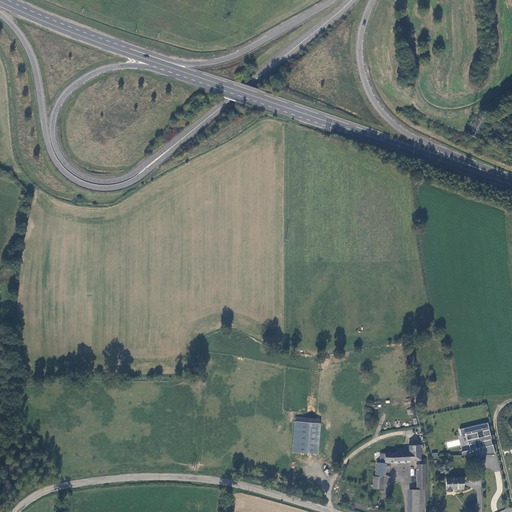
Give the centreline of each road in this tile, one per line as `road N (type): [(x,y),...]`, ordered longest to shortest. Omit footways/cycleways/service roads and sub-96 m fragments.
road 1 (unclassified): [(335,511),(232,482),(161,475),(50,488),(13,511)]
road 2 (primary): [(148,165),(115,181),(78,175),(52,134),(64,95),(123,65),(213,81)]
road 3 (primary): [(511,183),(213,81)]
road 4 (primary): [(0,14),(32,59),(48,146),(61,169),(82,184),(108,188),(131,182),(148,165)]
road 5 (primary): [(511,177),(427,144),(385,117),(360,65),(371,0)]
road 6 (primary): [(351,0),(148,165)]
road 7 (primary): [(333,0),(218,61),(187,63),(101,43)]
